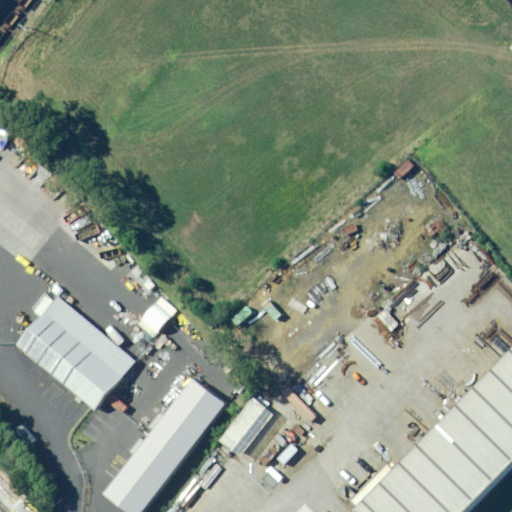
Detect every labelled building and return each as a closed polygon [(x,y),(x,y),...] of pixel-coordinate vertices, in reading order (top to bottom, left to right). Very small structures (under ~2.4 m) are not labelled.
[(121,280),(135,294),(149,281),(136,267),(121,280)] [(356,305),(334,279),(280,326),(290,336),(287,338),(301,354),(356,305)] [(16,347),(94,412),(135,363),(58,298),(16,347)] [(249,333),(271,314),(268,311),(246,330),(249,333)] [(511,354),(358,511),(470,511),(511,469),(511,354)] [(306,394),(296,384),(283,396),(310,424),(317,417),(300,399),(306,394)] [(233,453),(266,410),(253,400),(220,443),(233,453)] [(315,511),(306,503),(297,511),(315,511)]
